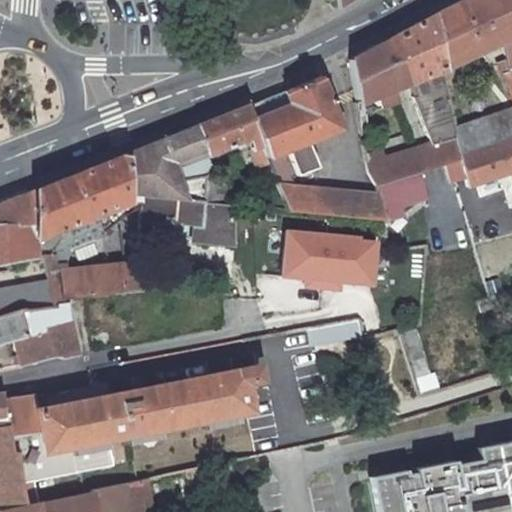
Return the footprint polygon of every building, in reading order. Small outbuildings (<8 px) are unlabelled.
[(224,0),(224,35),(294,36),(295,0),(224,0)] [(339,0),(340,4),(341,8),(354,2),(354,0),(339,0)] [(511,0),(463,0),(433,15),(444,71),(447,86),(462,79),(455,65),(499,44),(507,73),(504,74),(511,100),(511,109),(456,129),(457,136),(462,160),(511,143),(511,0)] [(360,105),(411,84),(416,96),(414,97),(431,144),(457,136),(456,129),(432,15),(410,27),(378,43),(377,44),(376,44),(348,59),(360,105)] [(330,107),(319,81),(300,89),(282,96),(245,106),(250,120),(266,159),(339,129),(330,107)] [(195,126),(206,154),(245,139),(262,180),(272,176),(266,159),(250,120),(245,106),(195,126)] [(195,126),(121,155),(125,201),(136,202),(138,197),(139,197),(226,206),(226,187),(214,175),(206,154),(195,126)] [(449,164),(462,160),(457,136),(431,144),(434,169),(449,164)] [(467,185),(511,170),(511,143),(462,160),(467,185)] [(424,171),(434,169),(431,144),(418,149),(424,171)] [(377,196),(381,215),(405,207),(428,199),(419,173),(424,171),(418,149),(376,162),(366,165),(368,173),(376,191),(377,196)] [(75,173),(91,215),(125,203),(125,201),(121,155),(75,173)] [(375,155),(365,158),(366,165),(376,162),(375,155)] [(87,217),(91,215),(75,173),(32,190),(34,255),(36,255),(42,255),(43,258),(53,254),(65,249),(95,238),(87,217)] [(381,215),(377,196),(277,187),(287,212),(382,221),(381,215)] [(32,190),(0,202),(0,225),(33,223),(32,190)] [(191,242),(230,246),(231,243),(231,237),(230,206),(226,206),(139,197),(138,219),(192,225),(191,242)] [(405,207),(381,215),(382,221),(383,224),(407,217),(405,207)] [(0,264),(36,258),(36,255),(34,255),(33,223),(0,225),(0,264)] [(372,288),(374,236),(279,232),(277,285),(372,288)] [(68,255),(65,249),(53,254),(54,263),(64,263),(68,255)] [(124,292),(121,264),(66,270),(64,263),(54,263),(53,254),(43,258),(49,303),(64,300),(124,292)] [(137,275),(136,262),(121,264),(124,292),(139,291),(137,275)] [(139,291),(154,290),(152,273),(137,275),(139,291)] [(0,316),(49,303),(46,287),(0,296),(0,316)] [(0,342),(11,339),(69,322),(64,300),(49,303),(0,316),(0,342)] [(357,321),(344,322),(347,337),(360,335),(357,321)] [(77,354),(69,322),(11,339),(18,364),(51,356),(58,358),(77,354)] [(344,322),(306,329),(309,344),(347,337),(344,322)] [(434,390),(414,327),(399,331),(419,394),(434,390)] [(0,510),(19,507),(16,484),(110,465),(105,440),(247,411),(239,369),(34,410),(31,396),(1,402),(0,395),(0,394),(0,510)] [(511,511),(511,437),(490,442),(492,454),(475,457),(449,462),(409,470),(401,472),(373,478),(380,511),(511,511)] [(492,454),(490,442),(473,446),(475,457),(492,454)] [(409,470),(449,462),(449,459),(409,467),(409,470)] [(380,511),(373,478),(401,472),(401,469),(365,476),(372,511),(380,511)] [(120,483),(125,511),(153,511),(146,479),(120,483)] [(19,507),(0,510),(0,511),(125,511),(120,483),(19,507)]
